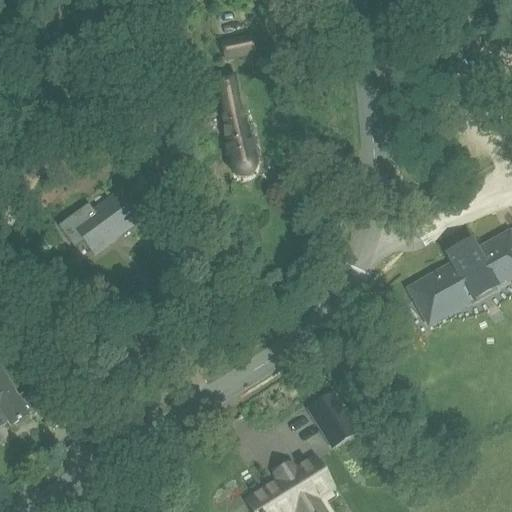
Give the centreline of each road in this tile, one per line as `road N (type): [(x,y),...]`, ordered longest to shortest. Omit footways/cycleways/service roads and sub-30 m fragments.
road 1 (unclassified): [(22,511),(310,333),(350,286),(369,245)]
road 2 (unclassified): [(369,245),(372,137),(356,0)]
road 3 (track): [(0,192),(62,40),(58,0)]
